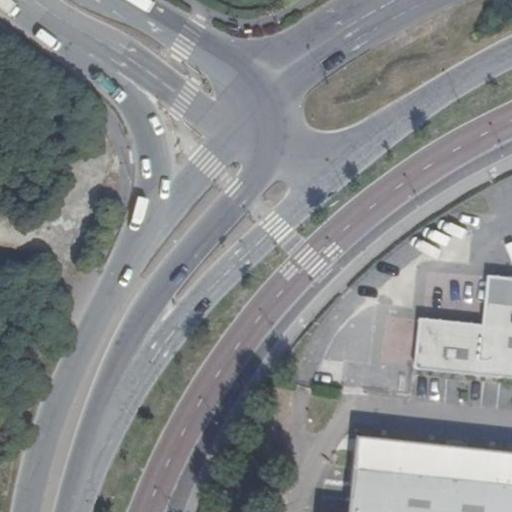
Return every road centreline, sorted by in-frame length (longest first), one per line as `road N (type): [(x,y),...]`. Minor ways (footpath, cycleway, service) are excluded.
road 1 (primary): [(162,210),(92,334),(43,448),(29,511)]
road 2 (primary): [(119,408),(184,319),(326,177)]
road 3 (primary): [(119,408),(141,316),(258,174),(270,145)]
road 4 (primary): [(326,177),(423,101),(511,54)]
road 5 (secondary): [(109,49),(151,132),(162,210)]
road 6 (secondary): [(109,49),(237,125)]
